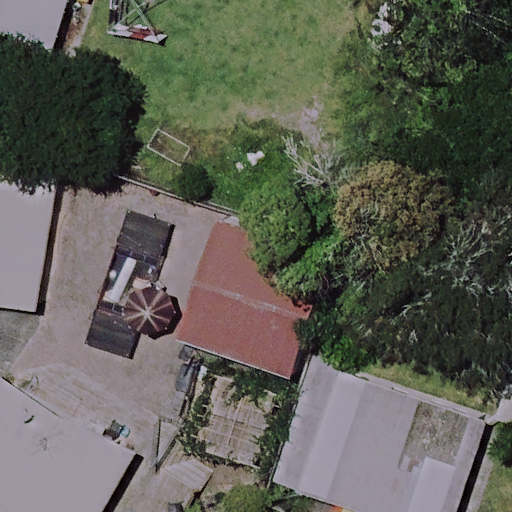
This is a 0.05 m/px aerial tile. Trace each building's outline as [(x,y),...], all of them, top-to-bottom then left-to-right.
[(76,0),(0,0),(0,76),(49,92),(76,0)] [(0,300),(41,308),(71,161),(0,146),(0,300)] [(340,252),(212,214),(177,332),(305,370),(340,252)] [(464,511),(495,413),(325,360),(287,482),(383,511),(464,511)] [(110,511),(146,446),(15,375),(0,398),(0,511),(110,511)]
